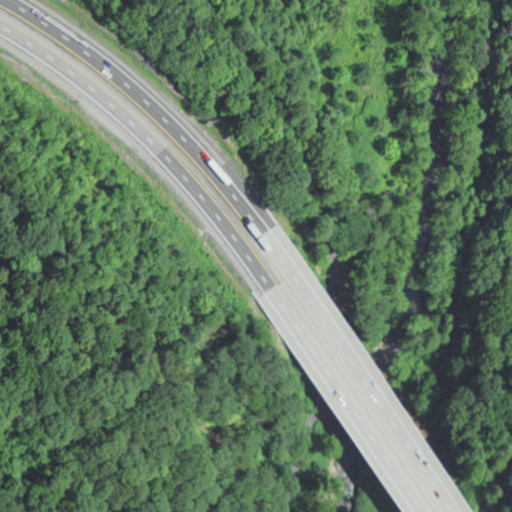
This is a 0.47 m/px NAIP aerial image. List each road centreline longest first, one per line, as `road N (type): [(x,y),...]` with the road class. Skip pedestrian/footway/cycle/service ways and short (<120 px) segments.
road 1 (motorway): [(452,511),(235,186)]
road 2 (motorway): [(0,24),(98,93),(163,152),(267,280)]
road 3 (residential): [(287,511),(334,344),(315,203)]
road 4 (motorway): [(235,186),(61,32),(2,0)]
road 5 (motorway): [(267,280),(416,511)]
road 6 (residential): [(315,203),(298,144),(205,0)]
